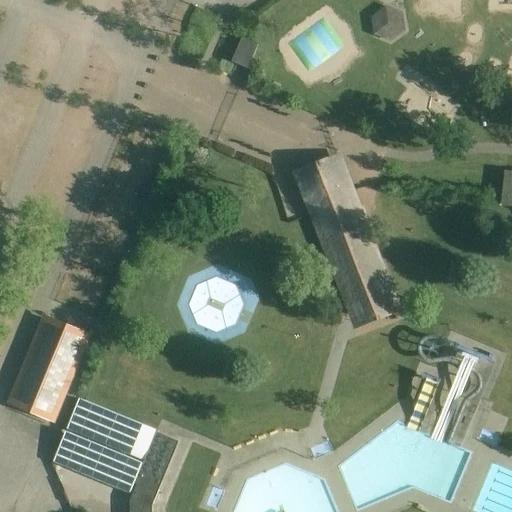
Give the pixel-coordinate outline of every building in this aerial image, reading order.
[(249,69),(258,46),(241,39),(232,62),(249,69)] [(353,330),(403,311),(360,201),(341,153),(316,162),(301,168),(290,172),(309,219),(343,306),(351,325),(353,330)] [(502,192),(500,206),(511,207),(511,171),(504,170),(502,192)] [(13,400),(11,402),(52,419),(54,414),(86,336),(46,319),(13,400)] [(177,436),(166,432),(165,436),(158,434),(155,433),(155,434),(153,438),(135,483),(137,484),(130,501),(129,511),(151,511),(152,506),(161,483),(179,442),(175,440),(177,436)] [(117,494),(134,451),(111,442),(94,485),(117,494)]
